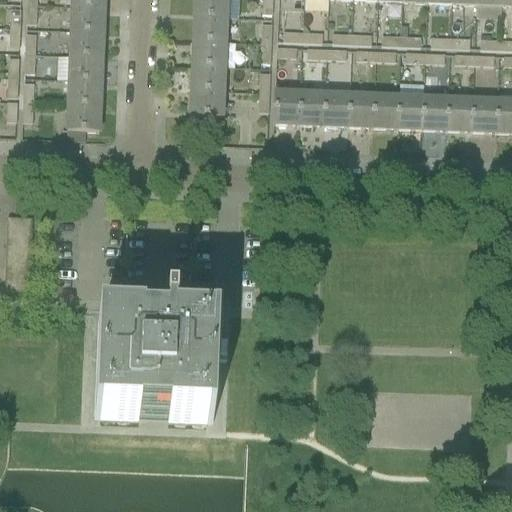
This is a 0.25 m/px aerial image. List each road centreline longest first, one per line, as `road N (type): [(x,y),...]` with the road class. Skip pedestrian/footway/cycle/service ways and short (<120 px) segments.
road 1 (unclassified): [(511,194),(135,176)]
road 2 (unclassified): [(135,176),(143,0)]
road 3 (unclassified): [(135,176),(0,171)]
